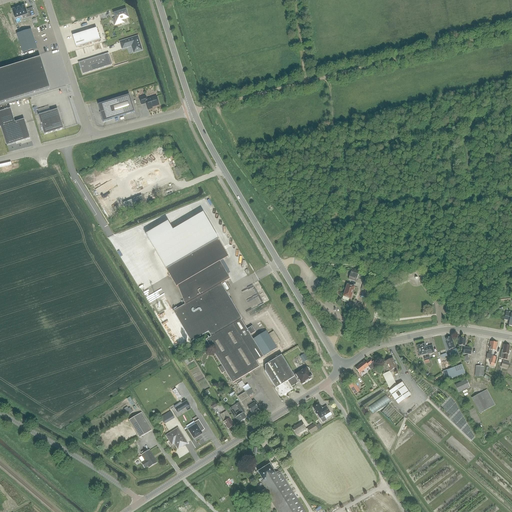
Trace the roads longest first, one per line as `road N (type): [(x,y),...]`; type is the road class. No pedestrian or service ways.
road 1 (unclassified): [(193,110),(511,30)]
road 2 (tertiary): [(338,365),(193,110)]
road 3 (tertiary): [(140,502),(324,384)]
road 4 (tertiary): [(511,337),(452,328),(388,341),(338,365)]
road 5 (unclassified): [(140,502),(0,412)]
road 6 (unknown): [(70,142),(78,174),(145,279)]
road 7 (residential): [(406,511),(324,384)]
road 8 (unclassified): [(46,0),(90,137)]
